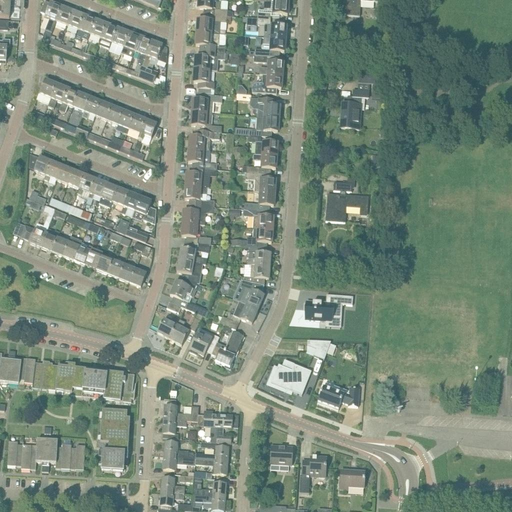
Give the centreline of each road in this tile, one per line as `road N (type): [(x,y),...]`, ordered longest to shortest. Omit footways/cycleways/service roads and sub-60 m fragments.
road 1 (residential): [(236,397),(286,287),(306,0)]
road 2 (residential): [(403,511),(407,473),(391,454),(252,404)]
road 3 (residential): [(12,132),(167,194)]
road 4 (residential): [(148,308),(0,248)]
road 5 (residential): [(173,116),(28,59)]
road 6 (residential): [(143,502),(0,493)]
road 7 (residential): [(143,502),(154,363)]
road 8 (residential): [(131,355),(0,325)]
